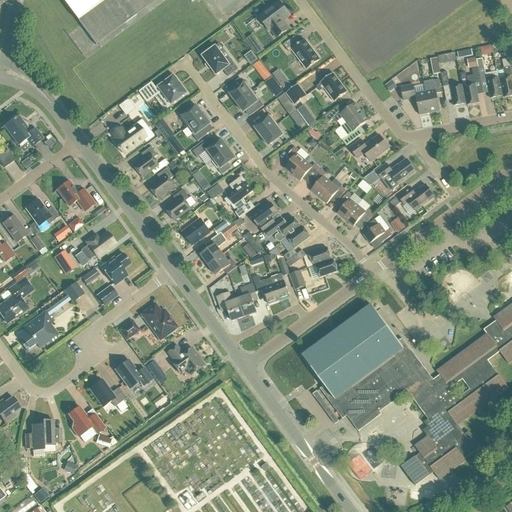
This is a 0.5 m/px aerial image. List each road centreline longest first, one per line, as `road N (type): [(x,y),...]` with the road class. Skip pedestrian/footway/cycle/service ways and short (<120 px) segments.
road 1 (residential): [(374,271),(261,166),(185,63)]
road 2 (residential): [(173,270),(102,324),(84,369),(46,396),(0,350)]
road 3 (unclassified): [(350,511),(244,367)]
road 4 (residential): [(298,0),(404,136)]
road 5 (residential): [(374,271),(511,170)]
road 6 (residential): [(244,367),(374,271)]
road 7 (unclassified): [(173,270),(79,142)]
road 8 (unclassified): [(244,367),(173,270)]
